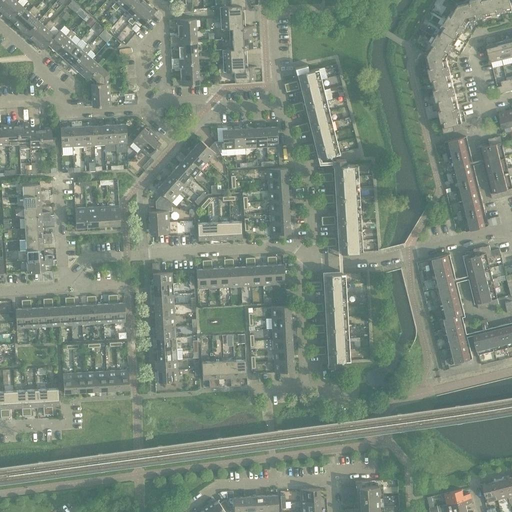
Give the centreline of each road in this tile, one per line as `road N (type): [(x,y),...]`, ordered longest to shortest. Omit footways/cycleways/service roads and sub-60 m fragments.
road 1 (tertiary): [(71,275),(90,258),(289,248),(306,257)]
road 2 (residential): [(306,257),(313,248),(309,176),(294,160),(281,104)]
road 3 (residential): [(330,480),(222,484),(182,511)]
road 4 (residential): [(306,257),(298,267),(304,386)]
